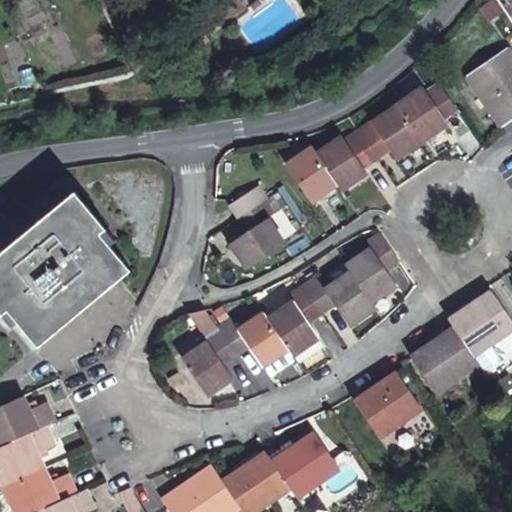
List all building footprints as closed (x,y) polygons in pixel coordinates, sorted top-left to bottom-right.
[(238,7),(232,0),(227,0),(207,16),(215,27),(238,7)] [(511,0),(495,0),(511,24),(511,0)] [(498,125),(511,116),(511,59),(505,48),(465,74),(498,125)] [(440,115),(452,107),(435,82),(423,90),(420,86),(394,104),(418,138),(444,122),(440,115)] [(393,155),(418,138),(394,104),(355,130),(372,156),(386,147),(393,155)] [(313,152),(334,183),(338,188),(364,171),(360,164),(372,156),(355,130),(343,139),(340,135),(313,152)] [(313,152),(310,147),(283,164),(308,200),(334,183),(313,152)] [(227,203),(236,217),(262,200),(253,186),(227,203)] [(59,202),(64,208),(0,261),(0,310),(3,314),(8,309),(37,344),(54,330),(50,325),(111,274),(115,279),(130,267),(99,231),(105,225),(75,188),(59,202)] [(262,200),(236,217),(245,229),(228,240),(245,267),(281,244),(263,217),(270,212),(262,200)] [(344,266),(348,272),(367,301),(395,282),(383,265),(394,257),(378,232),(366,240),(370,247),(344,266)] [(314,277),(301,285),(318,311),(332,302),(347,324),(372,307),(367,301),(348,272),(323,288),(314,277)] [(267,318),(286,348),(296,362),(323,344),(306,319),(318,311),(301,285),(288,294),(293,301),(267,318)] [(511,326),(511,325),(488,290),(445,318),(451,328),(470,355),(511,326)] [(220,363),(234,353),(217,328),(203,307),(184,310),(206,342),(180,360),(205,394),(230,377),(220,363)] [(217,328),(234,353),(247,344),(269,374),(291,360),(284,349),(286,348),(267,318),(262,312),(238,329),(230,318),(217,328)] [(470,355),(451,328),(408,356),(411,360),(433,391),(475,362),(470,355)] [(419,406),(395,371),(352,400),(376,435),(419,406)] [(21,396),(0,405),(0,444),(43,425),(54,420),(46,402),(28,410),(21,396)] [(0,444),(0,478),(2,484),(42,466),(36,453),(54,446),(43,425),(0,444)] [(287,485),(294,495),(338,465),(313,429),(270,459),(287,485)] [(238,503),(243,511),(247,511),(287,485),(270,459),(263,449),(220,478),(238,503)] [(220,478),(210,463),(160,497),(170,511),(224,511),(238,503),(220,478)] [(42,466),(2,484),(14,511),(28,511),(74,491),(65,473),(48,480),(42,466)] [(85,486),(74,491),(28,511),(87,511),(88,511),(95,508),(85,486)] [(126,511),(139,511),(128,486),(117,491),(126,511)]
